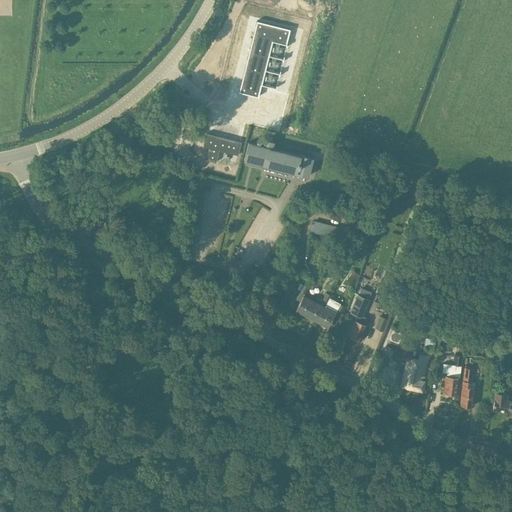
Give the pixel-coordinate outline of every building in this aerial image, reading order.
[(290,29),(257,20),(239,92),(258,96),(261,84),(276,88),(277,85),(276,85),(276,87),(261,84),(265,70),(279,73),(279,76),(281,70),(280,70),(279,73),(265,69),(269,55),(283,59),(282,61),(283,61),(284,56),(283,58),(269,54),(272,40),(282,43),(287,44),(286,46),(286,47),(287,44),(286,43),(290,29)] [(206,133),(203,146),(209,148),(207,160),(216,162),(219,150),(238,155),(241,142),(206,133)] [(264,139),(263,145),(248,141),(243,161),(264,166),(296,174),(309,177),(313,158),(299,154),(273,148),(274,142),(264,139)] [(325,156),(337,159),(339,153),(327,150),(325,156)] [(352,212),(348,227),(347,231),(362,234),(363,230),(369,231),(372,217),(367,216),(352,212)] [(340,241),(344,227),(317,220),(307,254),(316,257),(322,236),(340,241)] [(354,270),(347,280),(353,284),(360,274),(354,270)] [(303,285),(295,299),(300,302),(303,296),(308,287),(303,285)] [(327,292),(323,299),(328,302),(330,297),(330,298),(332,295),(327,292)] [(357,315),(348,336),(360,341),(367,325),(365,325),(368,318),(363,316),(370,299),(357,293),(349,312),(357,315)] [(314,301),(303,296),(300,302),(296,310),(307,315),(314,301)] [(318,321),(328,326),(340,303),(330,298),(330,297),(328,302),(325,307),(318,321)] [(314,301),(307,315),(318,321),(325,307),(314,301)] [(380,315),(374,328),(383,331),(388,319),(380,315)] [(435,339),(425,337),(424,346),(434,347),(435,339)] [(447,373),(446,376),(445,375),(443,392),(458,394),(460,377),(459,377),(461,365),(463,355),(453,354),(452,364),(443,363),(442,372),(447,373)] [(424,380),(429,357),(419,355),(417,362),(406,360),(400,388),(424,392),(425,381),(424,380)] [(462,380),(462,387),(460,404),(472,406),(474,388),(471,388),(472,381),(473,369),(464,367),(462,380)] [(495,392),(494,398),(492,409),(509,411),(511,401),(506,400),(507,393),(495,392)]
